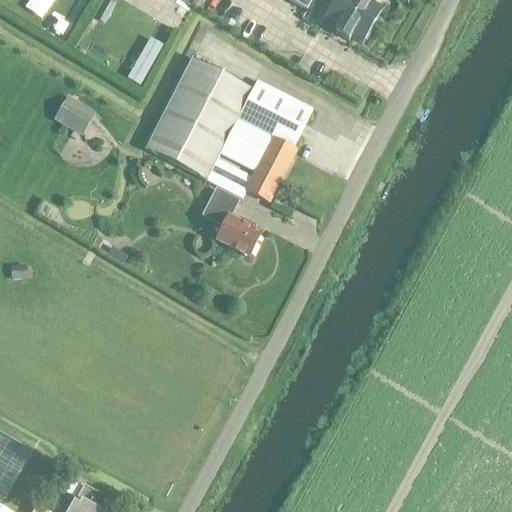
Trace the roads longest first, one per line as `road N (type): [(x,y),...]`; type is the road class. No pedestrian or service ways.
road 1 (unclassified): [(181,511),(451,0)]
road 2 (track): [(0,202),(263,355)]
